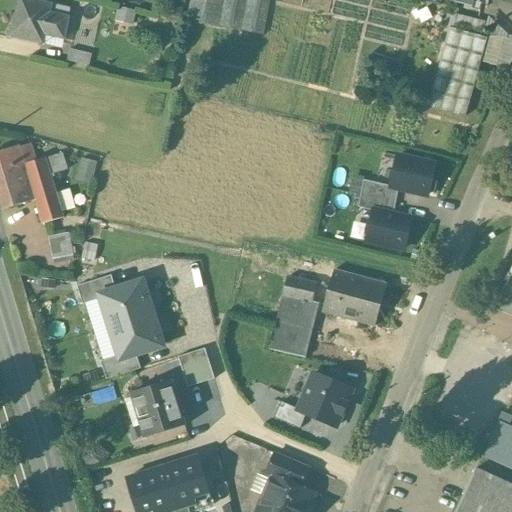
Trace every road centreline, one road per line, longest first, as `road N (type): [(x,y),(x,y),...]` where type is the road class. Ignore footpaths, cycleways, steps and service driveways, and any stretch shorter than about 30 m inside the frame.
road 1 (residential): [(354,511),(511,117)]
road 2 (secondary): [(55,511),(0,326)]
